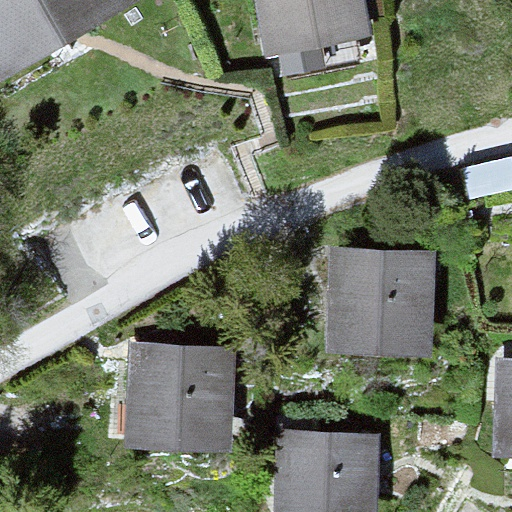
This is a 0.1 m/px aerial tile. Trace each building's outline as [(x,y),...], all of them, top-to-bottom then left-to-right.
[(0,0),(0,35),(6,46),(92,0),(0,0)] [(363,0),(275,0),(284,41),(368,25),(363,0)] [(432,246),(351,244),(348,349),(428,351),(432,246)] [(236,349),(143,347),(141,444),(234,446),(236,349)] [(379,511),(385,427),(300,421),(294,511),(379,511)]
